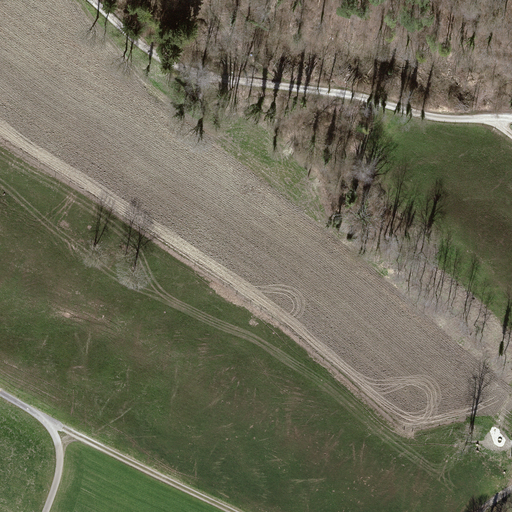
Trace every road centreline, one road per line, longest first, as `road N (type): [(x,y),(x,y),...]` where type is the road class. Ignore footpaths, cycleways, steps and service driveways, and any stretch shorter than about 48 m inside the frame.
road 1 (track): [(98,0),(154,55),(199,74),(353,95),(438,117),(511,121)]
road 2 (track): [(54,432),(221,511)]
